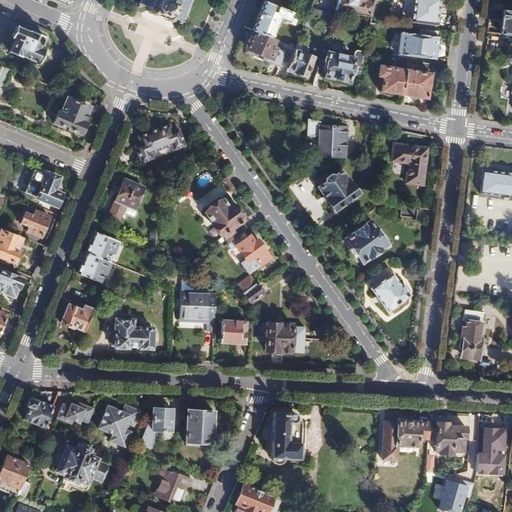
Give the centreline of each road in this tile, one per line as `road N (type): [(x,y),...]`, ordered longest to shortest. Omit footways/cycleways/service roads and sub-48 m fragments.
road 1 (residential): [(184,88),(394,388)]
road 2 (residential): [(427,391),(455,131)]
road 3 (residential): [(207,77),(455,131)]
road 4 (residential): [(15,369),(264,383)]
road 5 (residential): [(15,369),(96,172)]
road 6 (residential): [(213,511),(264,383)]
road 7 (residential): [(455,131),(472,0)]
road 8 (residential): [(264,383),(394,388)]
